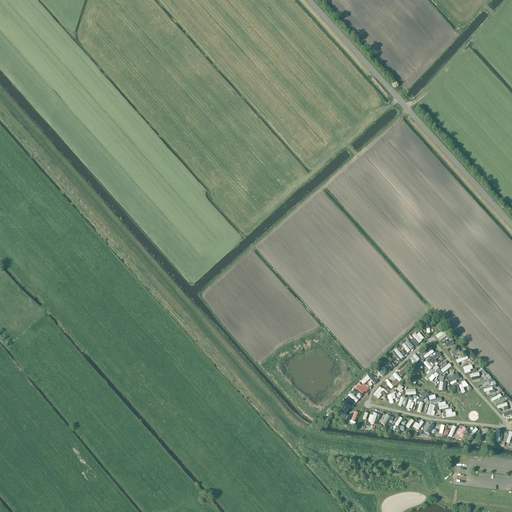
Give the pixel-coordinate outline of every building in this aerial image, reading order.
[(447,335),(442,329),(435,336),(440,342),(447,335)] [(418,332),(416,334),(414,332),(411,335),(418,343),(423,338),(418,332)] [(407,353),(410,351),(404,343),(401,345),(407,353)] [(395,348),(391,352),(394,356),(395,355),(399,359),(403,356),(395,348)] [(431,349),(423,355),(425,358),(434,353),(431,349)] [(409,359),(412,361),(410,363),(413,366),(419,358),(413,354),(409,359)] [(466,355),(456,360),(458,364),(468,359),(466,355)] [(383,362),(389,370),(392,368),(386,359),(383,362)] [(425,360),(423,361),(421,359),(416,364),(418,366),(422,363),(429,370),(432,367),(425,360)] [(444,370),(451,367),(448,362),(442,365),(444,370)] [(379,368),(376,370),(381,376),(384,374),(379,368)] [(433,368),(425,379),(430,382),(434,376),(436,378),(438,374),(435,371),(436,370),(433,368)] [(477,371),(469,374),(471,381),(479,378),(477,371)] [(449,382),(458,378),(456,373),(447,377),(449,382)] [(360,379),(363,383),(370,379),(367,375),(360,379)] [(362,394),(364,391),(357,385),(355,387),(362,394)] [(372,394),(376,397),(382,391),(385,394),(386,392),(379,386),(372,394)] [(488,392),(492,391),(492,387),(483,388),(484,395),(489,394),(488,392)] [(347,395),(356,403),(358,400),(349,392),(347,395)] [(455,417),(454,412),(451,412),(451,408),(444,409),(446,418),(455,417)] [(367,420),(374,422),(376,413),(373,412),(372,415),(369,414),(367,420)] [(394,419),(392,423),(389,422),(386,427),(390,428),(392,424),(398,426),(402,418),(396,415),(394,419)] [(410,418),(405,426),(408,428),(414,421),(410,418)] [(418,424),(415,422),(412,426),(417,430),(423,422),(420,420),(418,424)] [(458,428),(456,433),(454,433),(452,438),(457,439),(458,434),(462,435),(464,427),(462,427),(461,429),(458,428)] [(495,436),(490,436),(490,443),(500,443),(499,429),(495,429),(495,436)]
